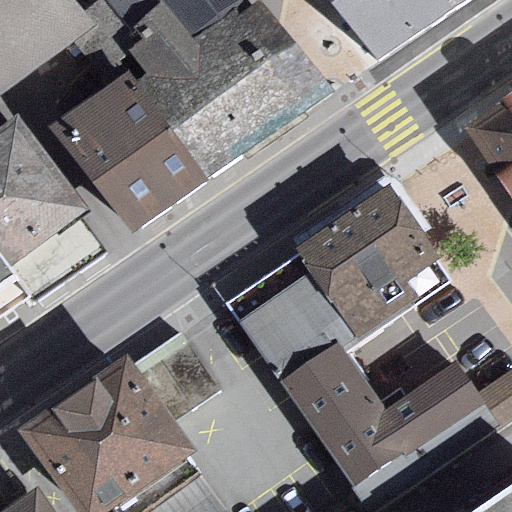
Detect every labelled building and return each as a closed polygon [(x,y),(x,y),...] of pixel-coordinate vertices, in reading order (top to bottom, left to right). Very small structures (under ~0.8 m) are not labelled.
[(76,0),(0,0),(0,86),(17,108),(107,37),(76,0)] [(120,0),(153,40),(183,14),(213,53),(260,25),(246,0),(120,0)] [(323,0),(375,67),(473,0),(323,0)] [(148,99),(207,179),(331,94),(296,41),(278,15),(260,25),(213,53),(183,14),(153,40),(162,51),(147,60),(164,84),(148,99)] [(142,88),(61,139),(135,230),(207,179),(148,99),(142,88)] [(511,114),(482,133),(511,181),(511,114)] [(31,127),(0,153),(0,195),(52,263),(110,221),(31,127)] [(410,195),(312,256),(369,345),(429,304),(419,290),(455,262),(410,195)] [(0,324),(54,289),(0,208),(0,324)] [(501,414),(474,368),(396,409),(369,345),(312,256),(232,315),(291,394),(367,494),(501,414)] [(186,340),(137,373),(174,427),(223,393),(186,340)] [(137,373),(29,447),(73,511),(144,511),(204,471),(174,427),(137,373)] [(231,511),(204,471),(144,511),(231,511)] [(63,511),(53,496),(25,511),(63,511)] [(511,511),(511,502),(497,511),(511,511)]
